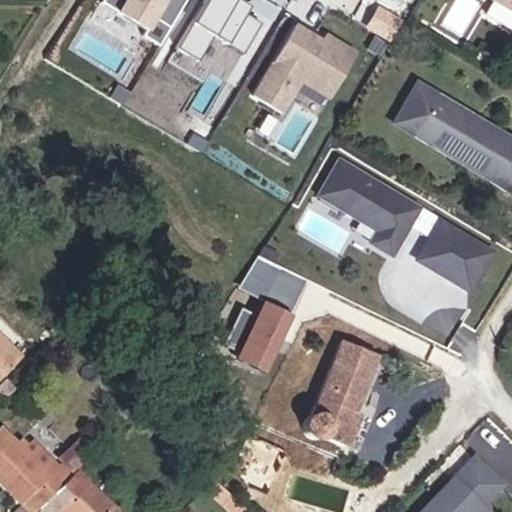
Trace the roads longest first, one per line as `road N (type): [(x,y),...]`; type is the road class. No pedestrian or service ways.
road 1 (unknown): [(124,0),(70,67),(63,93),(68,106),(146,165),(172,163)]
road 2 (unknown): [(172,163),(283,0)]
